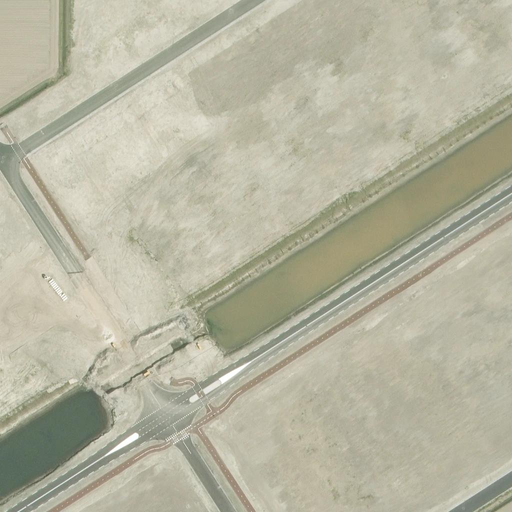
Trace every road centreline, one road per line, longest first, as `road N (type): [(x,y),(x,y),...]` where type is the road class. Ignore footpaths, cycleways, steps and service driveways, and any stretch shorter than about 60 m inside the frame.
road 1 (tertiary): [(250,361),(511,193)]
road 2 (unclassified): [(2,162),(252,0)]
road 3 (unclassified): [(162,410),(2,162)]
